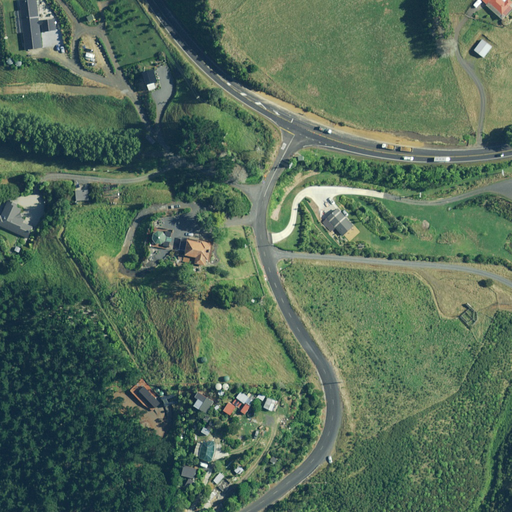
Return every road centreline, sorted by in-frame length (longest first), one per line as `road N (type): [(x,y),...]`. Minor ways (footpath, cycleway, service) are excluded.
road 1 (unclassified): [(299,123),(271,178),(259,227),(271,275),(328,378),(333,412),(313,458),(246,511)]
road 2 (primary): [(299,123),(415,154),(511,148)]
road 3 (primary): [(153,0),(218,75),(299,123)]
